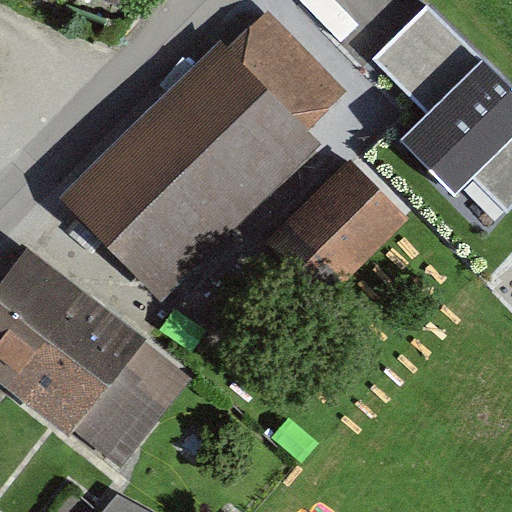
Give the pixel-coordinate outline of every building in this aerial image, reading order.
[(148,0),(115,0),(145,10),(148,0)] [(475,72),(418,15),(373,60),(429,116),(403,141),(456,194),(498,153),(511,167),(511,87),(486,61),(475,72)] [(263,19),(77,201),(153,279),(340,98),(263,19)] [(403,213),(361,169),(277,249),(320,294),(403,213)] [(207,383),(44,261),(0,318),(0,368),(139,473),(207,383)] [(142,511),(119,499),(107,511),(142,511)]
